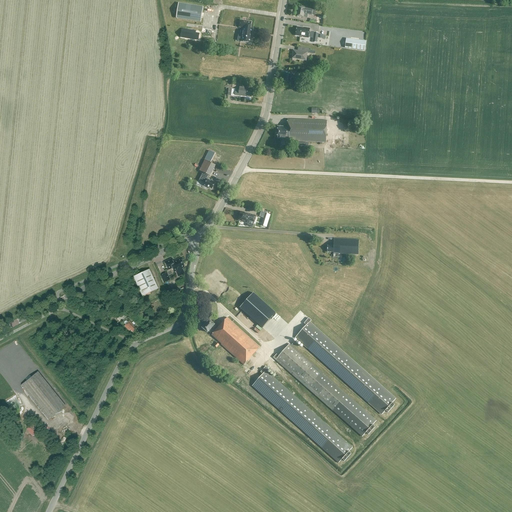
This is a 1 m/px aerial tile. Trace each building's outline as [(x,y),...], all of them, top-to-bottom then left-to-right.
[(203,7),(178,3),(176,18),(201,22),(203,7)] [(305,8),(299,7),(297,16),(303,18),(303,17),(307,18),(308,14),(312,15),(313,10),(305,8)] [(240,21),(239,27),(244,28),(241,42),(250,43),(253,29),(251,29),(252,23),(240,21)] [(175,27),(174,36),(183,37),(184,31),(181,31),(182,28),(175,27)] [(296,36),(309,38),(309,37),(310,32),(310,29),(297,27),(296,36)] [(199,38),(199,30),(187,30),(187,38),(199,38)] [(361,40),(361,38),(349,37),(348,39),(346,38),(345,48),(365,51),(366,41),(361,40)] [(315,54),(316,51),(309,50),(310,49),(300,47),(299,52),(294,51),(292,61),(293,58),(306,60),(307,53),(309,53),(315,54)] [(292,75),(285,74),(284,82),(291,83),(292,79),(295,79),(296,76),(292,75)] [(247,86),(240,85),(239,90),(232,89),(231,96),(235,96),(235,95),(246,96),(246,99),(251,100),(251,97),(252,97),(252,90),(247,89),(247,86)] [(327,121),(287,119),(287,127),(278,127),(277,139),(286,139),(286,141),(326,142),(327,121)] [(210,151),(199,171),(203,173),(209,176),(210,176),(216,165),(210,163),(215,153),(210,151)] [(203,173),(200,180),(206,183),(204,185),(212,189),(215,183),(208,179),(209,176),(203,173)] [(257,220),(264,222),(267,211),(260,209),(257,220)] [(249,220),(254,222),(256,216),(252,215),(241,212),(240,216),(239,220),(248,223),(249,220)] [(359,240),(334,238),(334,245),(327,245),(327,252),(334,252),(334,254),(339,254),(358,255),(359,240)] [(171,259),(164,263),(167,270),(171,268),(173,272),(175,271),(176,272),(182,270),(181,268),(183,267),(180,259),(172,262),(171,259)] [(133,277),(142,296),(157,289),(148,270),(133,277)] [(166,273),(160,276),(163,283),(169,280),(166,273)] [(262,328),(276,313),(254,293),(240,308),(262,328)] [(123,320),(128,314),(125,311),(119,316),(123,320)] [(260,347),(227,317),(215,331),(213,329),(216,326),(215,325),(209,320),(202,328),(208,333),(209,331),(212,334),(212,335),(222,344),(221,344),(244,365),(260,347)] [(130,330),(133,333),(136,329),(132,326),(133,325),(129,321),(124,326),(129,331),(130,330)] [(396,399),(310,322),(309,322),(306,325),(298,334),(295,338),(382,414),(396,399)] [(280,343),(282,346),(292,340),(290,337),(280,343)] [(377,421),(290,344),(279,356),(277,354),(273,358),(362,437),(366,433),(373,425),(377,421)] [(267,371),(269,369),(266,366),(261,372),(263,374),(252,386),(338,463),(352,447),(267,371)] [(21,385),(48,419),(65,406),(37,372),(21,385)] [(388,413),(394,405),(392,403),(385,410),(388,413)] [(26,429),(32,436),(40,430),(34,423),(26,429)] [(20,430),(16,425),(10,431),(14,435),(20,430)] [(368,435),(375,427),(373,425),(366,433),(368,435)] [(344,461),(351,454),(349,452),(342,459),(344,461)]
